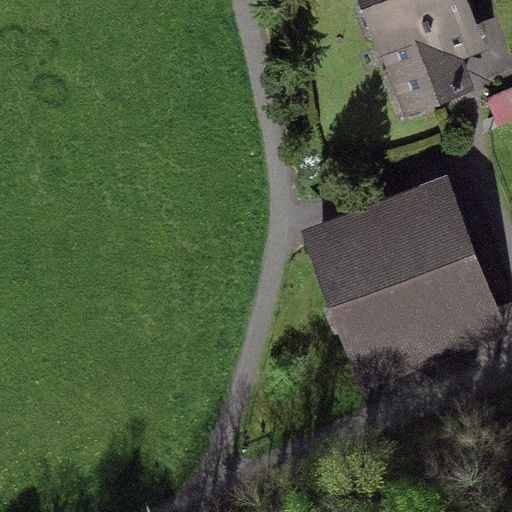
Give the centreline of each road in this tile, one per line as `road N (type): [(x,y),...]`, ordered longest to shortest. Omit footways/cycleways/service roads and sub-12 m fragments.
road 1 (track): [(239,0),(280,166),(281,210),(210,497)]
road 2 (residential): [(178,511),(511,371)]
